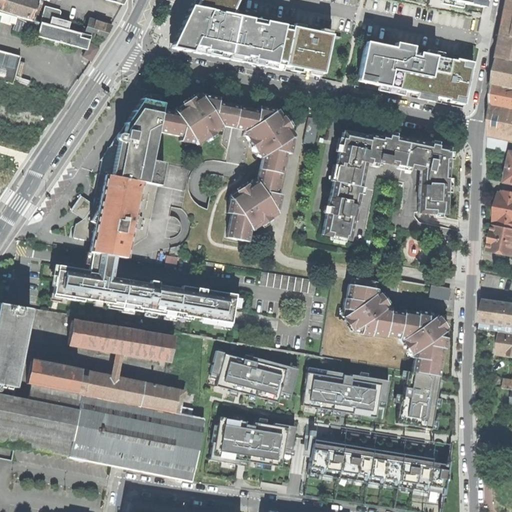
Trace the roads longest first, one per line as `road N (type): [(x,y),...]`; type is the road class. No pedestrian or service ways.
road 1 (residential): [(482,127),(472,511)]
road 2 (residential): [(121,46),(482,127)]
road 3 (residential): [(118,511),(128,485),(328,511)]
road 4 (secondary): [(0,232),(121,46)]
road 5 (residential): [(504,0),(482,127)]
